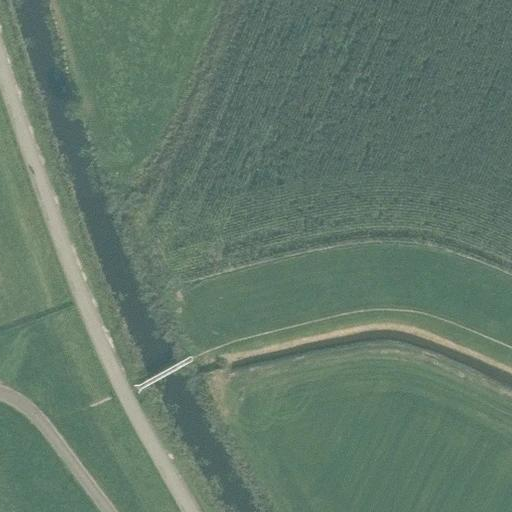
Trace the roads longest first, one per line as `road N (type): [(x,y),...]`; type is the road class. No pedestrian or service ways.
road 1 (unclassified): [(190,511),(94,329),(0,64)]
road 2 (unclassified): [(109,511),(34,415),(0,393)]
